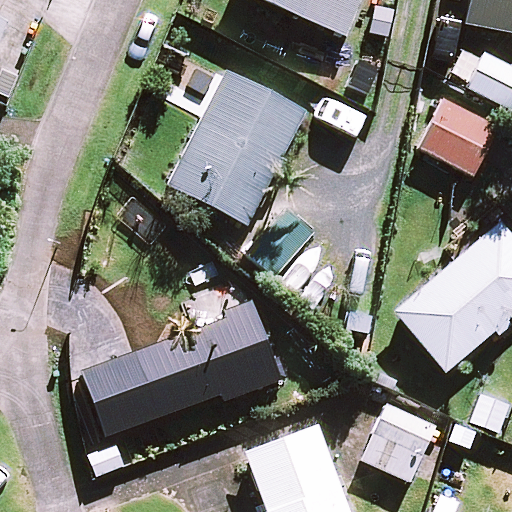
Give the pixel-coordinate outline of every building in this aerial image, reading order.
[(261,0),(308,20),(316,0),(261,0)] [(316,0),(308,20),(347,36),(361,0),(316,0)] [(511,0),(473,0),(469,23),(511,31),(511,0)] [(511,66),(483,53),(466,87),(511,110),(511,66)] [(306,110),(227,70),(168,184),(247,225),(306,110)] [(498,126),(443,98),(418,148),(473,176),(498,126)] [(313,234),(283,208),(244,252),(274,278),(313,234)] [(495,331),(498,335),(511,324),(508,320),(511,316),(511,233),(501,220),(393,311),(445,372),(495,331)] [(156,413),(157,417),(219,395),(221,402),(280,381),(252,302),(223,312),(225,319),(134,352),(137,361),(156,413)] [(156,413),(137,361),(110,371),(128,423),(156,413)] [(362,461),(413,483),(438,425),(387,403),(362,461)] [(350,511),(319,425),(245,451),(267,511),(265,511),(350,511)]
